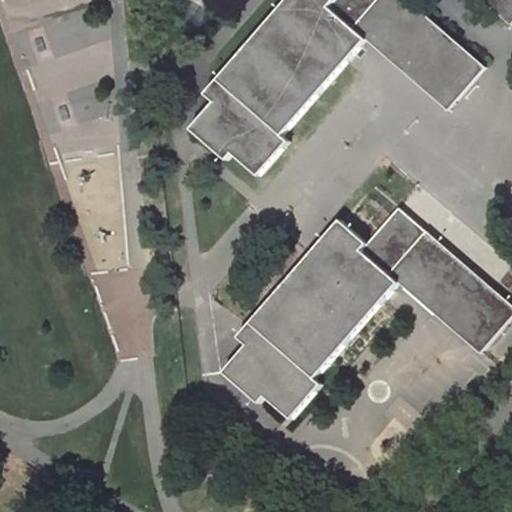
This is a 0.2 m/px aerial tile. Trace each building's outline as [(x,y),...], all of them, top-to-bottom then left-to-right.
[(382,0),(401,16),(412,3),(408,0),(338,0),(337,1),(335,0),(289,0),(215,86),(208,94),(207,95),(217,103),(193,130),(229,161),(235,155),(261,177),(292,142),(285,137),(348,63),(368,40),(354,29),(378,0),(382,0)] [(368,40),(450,111),(487,69),(412,3),(401,16),(382,0),(378,0),(354,29),(368,40)] [(511,0),(483,0),(511,25),(511,0)] [(250,326),(240,338),(249,346),(226,373),(261,404),(267,397),(293,420),(324,385),(317,379),(386,301),(401,283),(437,315),(474,273),(401,209),(395,216),(370,244),(342,221),(250,326)] [(484,355),(511,320),(511,305),(474,273),(437,315),(484,355)]
